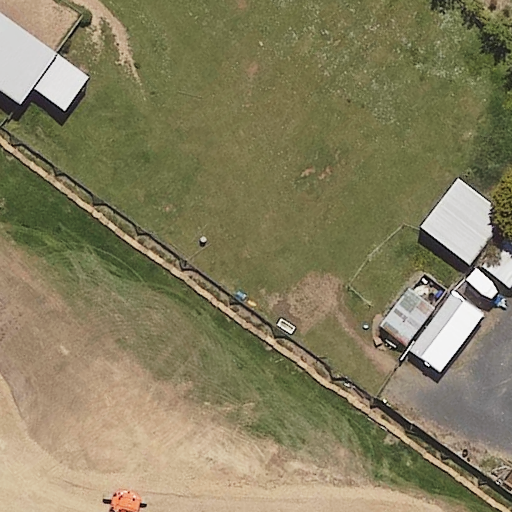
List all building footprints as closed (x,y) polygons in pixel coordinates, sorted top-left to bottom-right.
[(88,70),(0,8),(0,84),(19,98),(31,82),(63,105),(88,70)] [(505,209),(456,173),(420,222),(469,258),(505,209)] [(511,280),(511,233),(507,230),(482,263),(510,283),(511,280)] [(433,303),(409,283),(378,320),(402,340),(433,303)] [(483,309),(453,287),(409,346),(439,368),(483,309)]
